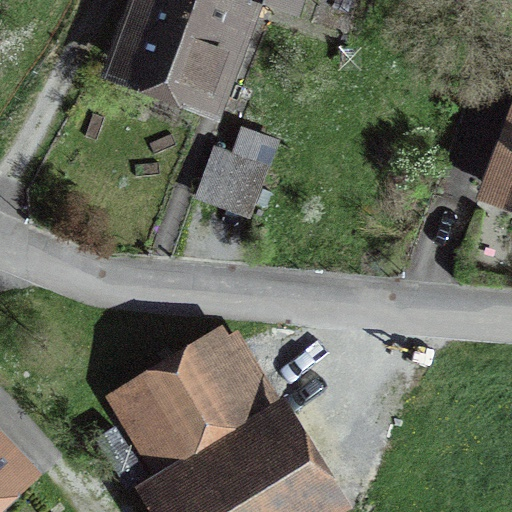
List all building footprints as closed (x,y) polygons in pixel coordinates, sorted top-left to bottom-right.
[(147,0),(122,69),(208,101),(243,6),(226,0),(147,0)] [(273,143),(245,132),(238,151),(267,161),(273,143)] [(268,167),(215,147),(197,195),(250,214),(268,167)] [(511,165),(500,198),(511,202),(511,165)] [(153,456),(257,394),(227,344),(123,406),(153,456)] [(0,492),(17,476),(0,457),(0,492)] [(307,457),(217,511),(319,511),(335,503),(307,457)]
